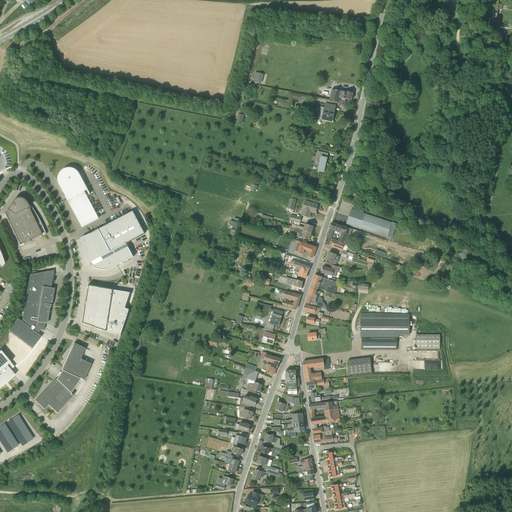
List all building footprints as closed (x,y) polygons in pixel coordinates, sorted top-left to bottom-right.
[(255,72),(253,80),(261,83),(263,75),(255,72)] [(353,93),(331,89),(329,100),(339,102),(346,103),(347,99),(352,100),(353,93)] [(322,119),(330,121),(331,117),(333,118),(336,106),(325,104),(325,107),(321,107),(318,118),(322,119)] [(328,158),(327,158),(328,154),(328,153),(328,154),(318,151),(316,161),(320,162),(318,171),(324,172),(326,165),(328,165),(328,164),(326,163),(328,158)] [(60,174),(59,176),(59,179),(59,182),(60,184),(65,193),(63,194),(64,196),(66,195),(69,200),(85,192),(87,190),(83,182),(79,174),(77,172),(75,170),(72,169),(70,169),(67,169),(64,170),(62,171),(60,174)] [(311,189),(309,193),(312,194),(312,195),(314,195),(313,197),(316,199),(318,196),(320,197),(322,190),(314,188),(313,190),(311,189)] [(85,192),(69,200),(83,227),(99,218),(85,192)] [(293,194),(291,199),(289,208),(293,210),(296,200),(297,195),(293,194)] [(41,237),(46,235),(39,219),(31,206),(28,207),(27,204),(25,202),(23,199),(22,199),(21,199),(20,199),(20,200),(18,199),(15,201),(14,202),(13,202),(5,214),(20,245),(25,243),(25,244),(30,242),(29,241),(40,236),(41,237)] [(303,208),(301,215),(310,217),(311,211),(316,213),(317,207),(316,207),(317,204),(306,201),(303,209),(303,208)] [(355,205),(354,208),(355,208),(354,210),(352,209),(350,214),(353,215),(350,225),(361,228),(387,236),(390,226),(397,229),(398,224),(388,220),(388,221),(363,213),(364,208),(355,205)] [(94,266),(93,266),(96,268),(101,269),(105,270),(109,269),(114,267),(120,264),(113,250),(126,243),(145,234),(133,211),(81,238),(84,254),(85,257),(87,260),(89,263),(92,262),(94,266)] [(300,223),(302,218),(291,215),(290,220),(300,223)] [(341,239),(340,242),(347,245),(348,242),(345,241),(348,233),(346,233),(348,228),(332,223),(330,228),(343,232),(341,239)] [(293,224),(292,227),(312,233),(313,227),(305,224),(304,228),(293,224)] [(312,233),(292,227),(291,229),(295,230),(295,232),(299,233),(298,237),(302,238),(309,240),(312,233)] [(342,253),(347,255),(349,252),(347,251),(349,246),(347,245),(340,242),(334,240),(332,246),(343,251),(342,253)] [(312,259),(316,248),(299,241),(297,246),(299,247),(297,252),(296,252),(302,255),(304,249),(310,251),(308,257),(312,259)] [(286,254),(276,250),(275,250),(272,258),(283,262),(286,254)] [(337,264),(340,257),(329,253),(326,260),(337,264)] [(298,276),(306,279),(308,271),(309,271),(310,267),(299,264),(300,263),(292,260),(290,265),(293,266),(295,267),(295,269),(297,270),(295,275),(298,276)] [(331,269),(323,267),(321,272),(329,275),(336,277),(337,271),(340,272),(341,268),(332,265),(331,269)] [(41,329),(43,331),(45,323),(47,323),(49,312),(51,313),(51,310),(49,309),(49,307),(50,308),(51,305),(50,305),(50,302),(52,303),(54,288),(53,288),(51,288),(54,270),(29,275),(22,319),(23,320),(21,322),(17,319),(8,331),(32,349),(41,337),(37,334),(41,329)] [(324,292),(325,292),(335,294),(338,282),(315,275),(311,289),(317,291),(318,289),(325,291),(324,292)] [(261,277),(259,283),(268,286),(270,280),(261,277)] [(287,278),(286,284),(301,288),(303,282),(295,280),(287,278)] [(106,331),(116,334),(121,335),(129,310),(125,308),(130,293),(113,290),(113,289),(88,285),(82,323),(106,331)] [(319,307),(322,307),(327,308),(326,305),(325,304),(324,303),(323,302),(323,300),(323,299),(321,297),(320,296),(321,293),(317,291),(311,289),(306,303),(313,305),(319,307)] [(301,296),(286,291),(284,297),(299,301),(301,296)] [(311,306),(309,306),(305,305),(304,311),(308,312),(308,311),(319,313),(318,316),(322,317),(323,316),(323,314),(320,313),(321,309),(317,308),(317,307),(311,306)] [(283,312),(274,310),(271,323),(268,322),(265,330),(273,332),(274,327),(274,325),(279,326),(283,312)] [(360,335),(361,335),(397,335),(400,335),(409,335),(409,315),(360,315),(360,335)] [(307,323),(316,325),(319,325),(320,320),(315,319),(315,318),(308,317),(307,323)] [(263,342),(263,341),(273,344),(276,335),(266,332),(264,337),(260,336),(259,341),(263,342)] [(397,350),(397,335),(361,335),(362,350),(397,350)] [(416,335),(416,349),(440,349),(440,335),(416,335)] [(44,409),(48,405),(70,382),(80,359),(85,348),(74,343),(61,370),(62,371),(56,379),(35,401),(44,409)] [(0,387),(15,375),(11,370),(14,367),(0,351),(0,350),(0,387)] [(279,364),(281,360),(267,355),(267,353),(263,352),(261,358),(261,359),(279,364)] [(303,362),(304,369),(310,368),(314,367),(315,368),(325,368),(325,369),(331,368),(329,358),(303,362)] [(48,405),(57,413),(73,395),(71,393),(80,379),(83,381),(91,364),(80,359),(70,382),(48,405)] [(266,371),(273,375),(276,369),(270,366),(271,365),(266,365),(263,362),(260,361),(261,359),(259,362),(257,366),(266,371)] [(270,366),(276,369),(279,364),(261,359),(260,361),(263,362),(266,365),(271,365),(270,366)] [(348,360),(350,375),(372,372),(371,359),(353,361),(353,360),(348,360)] [(246,367),(251,369),(256,371),(257,367),(252,365),(245,363),(244,366),(246,367)] [(246,378),(250,380),(252,381),(256,371),(251,369),(246,367),(244,373),(248,374),(246,378)] [(286,387),(290,387),(288,387),(288,394),(297,394),(297,388),(297,379),(296,379),(296,370),(286,370),(286,387)] [(311,374),(305,375),(306,382),(307,382),(322,380),(321,372),(311,374)] [(316,385),(318,385),(318,387),(329,386),(329,384),(328,379),(322,380),(307,382),(307,388),(317,387),(316,385)] [(262,385),(252,381),(250,380),(246,390),(254,393),(255,390),(260,392),(262,385)] [(313,402),(321,401),(332,400),(331,400),(335,399),(335,397),(335,396),(331,396),(326,396),(326,397),(322,398),(322,397),(320,397),(320,396),(317,396),(317,393),(311,393),(313,402)] [(290,400),(295,402),(296,398),(288,395),(284,404),(278,402),(275,409),(283,412),(284,411),(287,412),(289,406),(288,406),(290,400)] [(241,407),(248,408),(249,408),(250,405),(255,407),(258,399),(255,398),(255,399),(250,397),(250,398),(245,396),(241,407)] [(326,411),(338,410),(338,402),(310,404),(309,404),(310,409),(319,408),(319,407),(325,406),(326,411)] [(248,411),(248,408),(241,407),(239,407),(239,410),(241,410),(241,414),(242,414),(241,418),(245,418),(245,417),(251,419),(251,418),(252,418),(252,417),(253,416),(252,416),(254,413),(248,411)] [(317,425),(335,422),(335,420),(340,419),(339,409),(338,410),(326,411),(327,417),(311,419),(312,424),(312,425),(317,425)] [(288,431),(288,430),(288,429),(295,428),(304,427),(304,422),(291,424),(288,424),(289,426),(287,426),(287,428),(284,429),(284,431),(288,431)] [(248,432),(251,425),(245,423),(245,424),(241,423),(239,430),(244,431),(244,430),(248,432)] [(295,428),(288,429),(288,430),(288,431),(288,435),(290,435),(290,437),(296,436),(295,432),(305,431),(304,427),(295,428)] [(314,444),(321,443),(321,436),(325,436),(326,437),(337,436),(337,435),(332,436),(332,431),(323,432),(323,435),(313,436),(314,444)] [(277,441),(275,447),(282,449),(283,446),(280,445),(280,439),(274,437),(274,435),(272,434),(271,434),(271,436),(267,434),(265,441),(272,443),(273,440),(277,441)] [(237,445),(238,442),(245,445),(247,438),(236,435),(233,444),(237,445)] [(243,449),(233,446),(232,449),(234,450),(233,453),(241,455),(243,449)] [(274,450),(281,453),(282,449),(275,447),(274,449),(267,446),(266,448),(263,447),(261,452),(269,455),(271,455),(272,452),(273,453),(274,450)] [(336,454),(336,452),(325,454),(327,460),(333,459),(333,455),(336,454)] [(257,463),(265,466),(265,465),(267,466),(269,460),(259,456),(257,463)] [(311,458),(301,460),(302,465),(303,465),(304,469),(298,470),(299,473),(307,472),(307,469),(313,468),(311,458)] [(230,465),(237,468),(239,461),(231,459),(230,462),(231,462),(230,465)] [(342,463),(328,466),(329,472),(336,471),(335,467),(342,466),(342,463)] [(307,472),(308,476),(304,477),(305,481),(312,480),(311,476),(315,475),(313,468),(307,469),(307,472)] [(262,485),(264,479),(266,479),(268,474),(277,477),(279,473),(267,470),(266,473),(256,470),(255,473),(254,473),(252,479),(258,481),(258,483),(262,485)] [(339,470),(336,471),(329,472),(330,478),(340,476),(339,470)] [(221,479),(219,485),(224,486),(225,484),(232,486),(234,479),(227,477),(223,476),(223,479),(221,479)] [(332,484),(332,486),(331,486),(333,492),(339,491),(342,490),(341,487),(342,487),(342,484),(335,485),(334,484),(332,484)] [(256,506),(258,502),(259,502),(260,502),(260,501),(260,500),(259,499),(260,494),(253,492),(252,496),(250,495),(249,499),(248,498),(246,503),(256,506)] [(348,495),(334,498),(335,504),(345,502),(345,499),(348,498),(355,497),(355,494),(348,495)] [(345,502),(335,504),(336,510),(346,508),(346,506),(345,506),(344,502),(345,502)]
